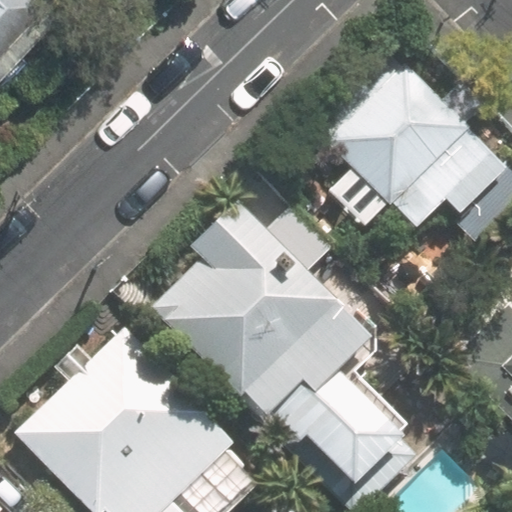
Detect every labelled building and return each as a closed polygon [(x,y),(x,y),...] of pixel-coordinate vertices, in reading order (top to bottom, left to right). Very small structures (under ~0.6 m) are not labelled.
[(41,0),(0,0),(0,81),(49,30),(30,12),(41,0)] [(511,213),(511,163),(398,37),(311,116),(360,170),(337,190),(367,223),(391,201),(422,235),(450,209),(480,243),(511,213)] [(399,480),(429,452),(352,371),(385,340),(318,270),(339,250),(292,201),(269,223),(258,212),(249,202),(200,249),(209,258),(161,303),(271,419),(285,406),(362,487),(385,465),(399,480)] [(511,301),(506,306),(511,312),(511,314),(462,361),(511,416),(511,301)] [(130,329),(25,431),(104,511),(181,511),(174,504),(239,440),(130,329)] [(9,511),(0,502),(0,511),(9,511)]
